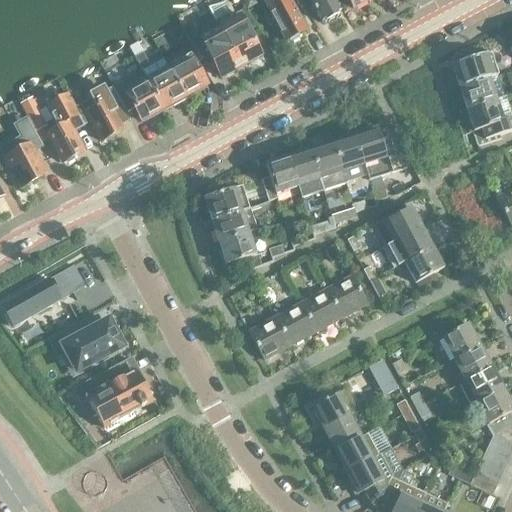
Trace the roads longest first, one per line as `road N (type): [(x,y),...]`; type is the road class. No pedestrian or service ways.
road 1 (tertiary): [(99,202),(475,0)]
road 2 (residential): [(99,202),(245,455),(292,511)]
